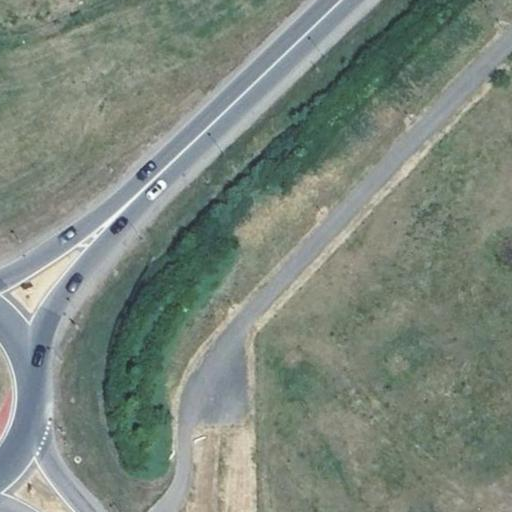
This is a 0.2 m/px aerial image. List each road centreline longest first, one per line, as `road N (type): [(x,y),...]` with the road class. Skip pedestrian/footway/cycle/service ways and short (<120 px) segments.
road 1 (primary): [(93,233),(337,0)]
road 2 (primary): [(25,351),(93,233)]
